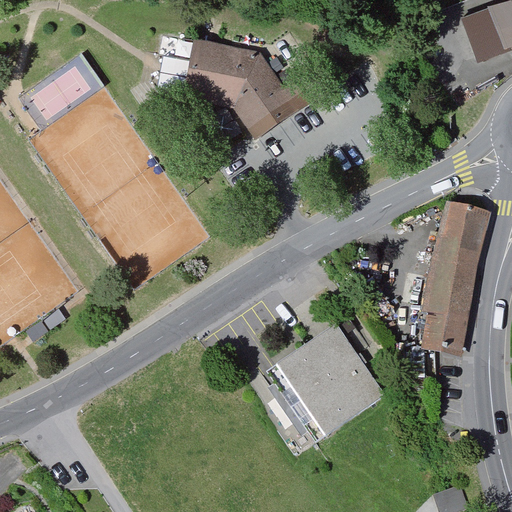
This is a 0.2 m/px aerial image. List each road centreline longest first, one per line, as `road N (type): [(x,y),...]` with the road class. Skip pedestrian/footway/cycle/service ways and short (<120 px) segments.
road 1 (tertiary): [(506,147),(308,244),(53,397),(0,419)]
road 2 (tertiary): [(504,263),(490,364),(493,418),(511,491)]
